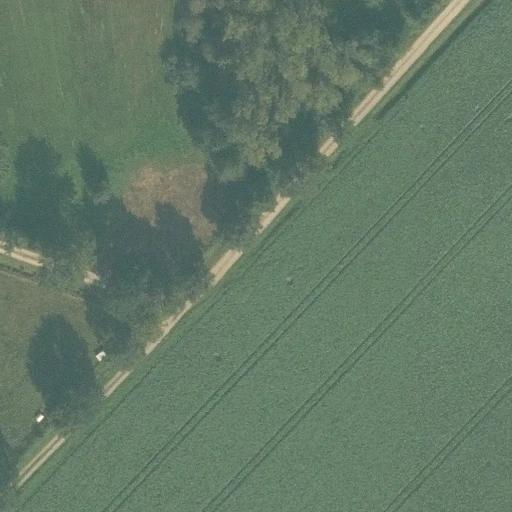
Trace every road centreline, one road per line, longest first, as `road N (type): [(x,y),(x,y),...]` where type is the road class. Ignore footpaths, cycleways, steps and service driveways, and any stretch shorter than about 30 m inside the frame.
road 1 (track): [(463,0),(178,306)]
road 2 (track): [(178,306),(0,495)]
road 3 (track): [(178,306),(0,245)]
